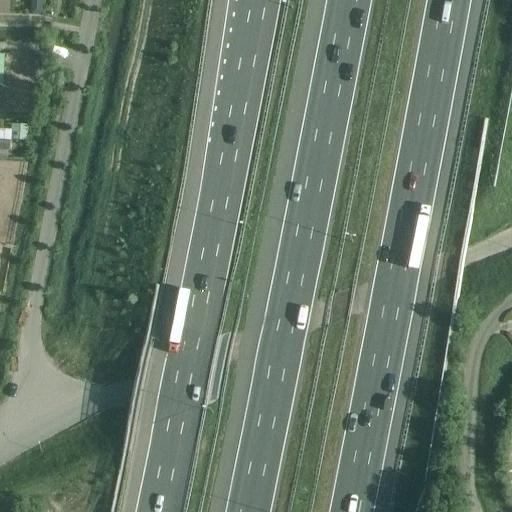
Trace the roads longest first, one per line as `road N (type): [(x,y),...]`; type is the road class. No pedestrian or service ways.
road 1 (motorway): [(346,0),(244,511)]
road 2 (motorway): [(256,0),(156,511)]
road 3 (motorway): [(348,511),(447,0)]
road 4 (unclassified): [(37,435),(133,384),(511,239)]
road 5 (unclassified): [(37,435),(24,409),(29,334),(93,0)]
